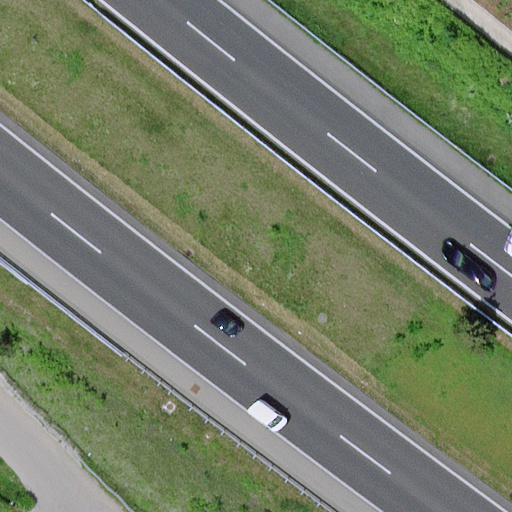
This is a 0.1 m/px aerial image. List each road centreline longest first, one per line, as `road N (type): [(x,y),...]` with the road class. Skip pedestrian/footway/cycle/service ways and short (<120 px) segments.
road 1 (motorway): [(0,172),(446,511)]
road 2 (motorway): [(511,272),(160,0)]
road 3 (residential): [(94,511),(0,415)]
